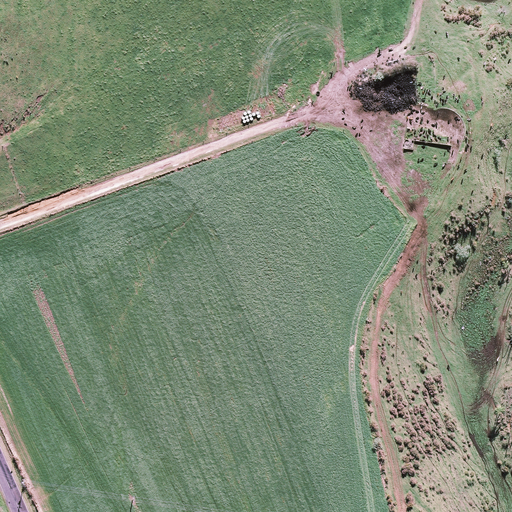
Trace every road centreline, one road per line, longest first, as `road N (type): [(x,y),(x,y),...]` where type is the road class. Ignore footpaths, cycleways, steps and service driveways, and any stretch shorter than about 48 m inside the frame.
road 1 (track): [(0,223),(321,105),(354,120),(416,209)]
road 2 (track): [(511,285),(495,330),(490,391),(477,401),(451,399),(420,280),(416,209)]
road 3 (track): [(416,209),(456,143),(451,127),(427,114),(405,43),(419,0)]
